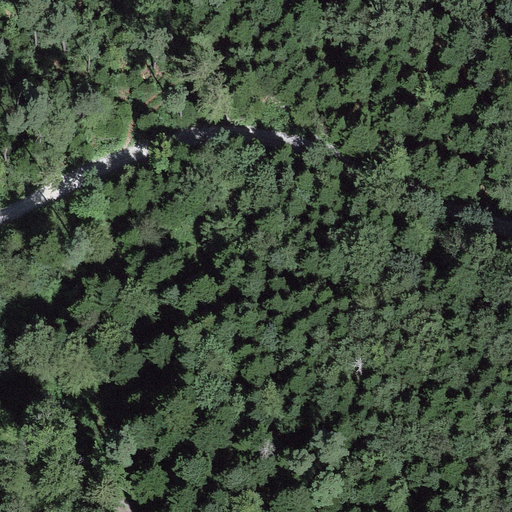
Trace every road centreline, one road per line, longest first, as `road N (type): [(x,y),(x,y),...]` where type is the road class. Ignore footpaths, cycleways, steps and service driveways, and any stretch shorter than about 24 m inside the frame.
road 1 (track): [(511,231),(298,147),(211,131),(116,157),(0,218)]
road 2 (track): [(125,511),(0,411)]
